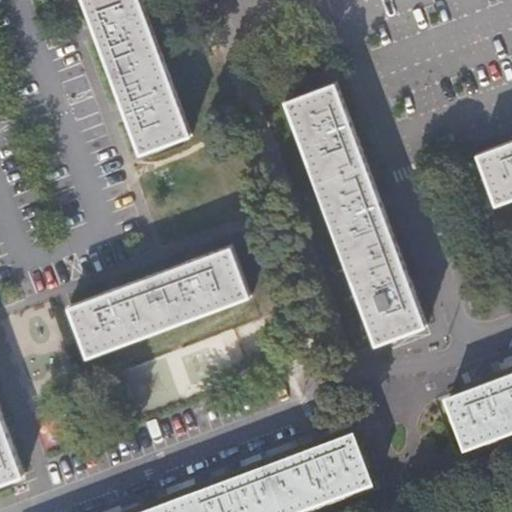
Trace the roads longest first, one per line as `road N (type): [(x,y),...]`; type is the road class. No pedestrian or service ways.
road 1 (residential): [(367,373),(33,511)]
road 2 (residential): [(511,341),(466,357),(392,153)]
